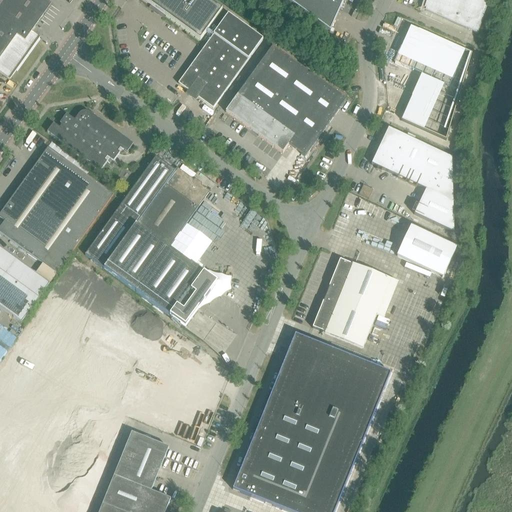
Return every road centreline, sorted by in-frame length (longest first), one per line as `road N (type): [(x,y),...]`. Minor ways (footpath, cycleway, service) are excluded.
road 1 (unclassified): [(194,511),(309,229)]
road 2 (unclassified): [(309,229),(65,53)]
road 3 (unclassified): [(309,229),(369,113),(366,46),(385,0)]
